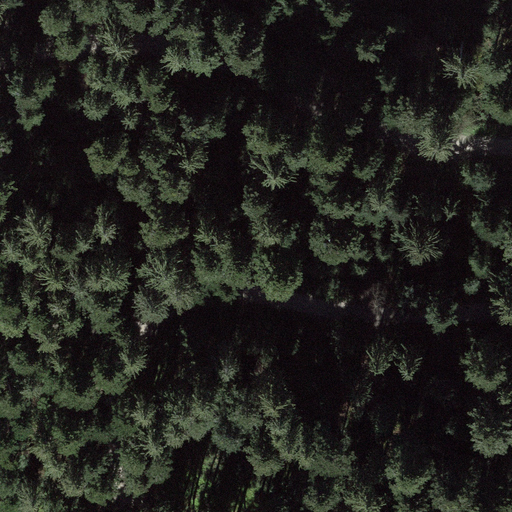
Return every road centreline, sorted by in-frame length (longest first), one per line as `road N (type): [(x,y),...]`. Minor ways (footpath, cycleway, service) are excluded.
road 1 (track): [(134,511),(114,439),(118,390),(141,335),(183,298),(235,295),(414,317),(511,311)]
road 2 (track): [(511,152),(402,139),(211,58),(142,41),(94,43),(0,66)]
